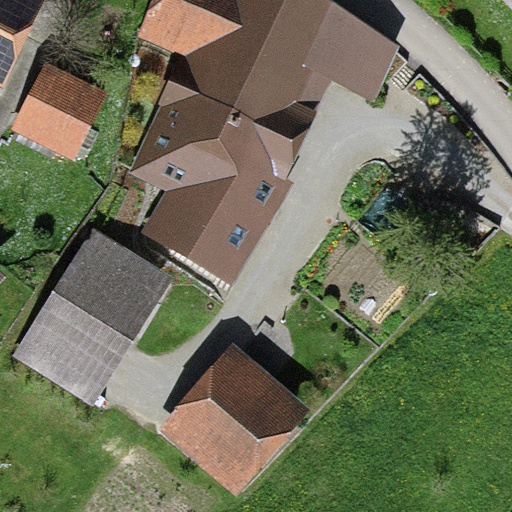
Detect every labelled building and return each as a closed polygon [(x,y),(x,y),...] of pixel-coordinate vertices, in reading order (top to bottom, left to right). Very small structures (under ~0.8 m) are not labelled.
[(0,0),(0,71),(35,0),(0,0)] [(157,0),(140,38),(195,63),(157,137),(215,164),(208,179),(203,176),(167,235),(229,273),(266,212),(249,201),(292,110),(282,105),(303,63),(369,97),(392,46),(321,0),(157,0)] [(46,68),(16,126),(74,156),(103,98),(46,68)] [(85,397),(155,287),(90,246),(20,356),(85,397)] [(235,481),(294,413),(233,360),(174,429),(235,481)]
